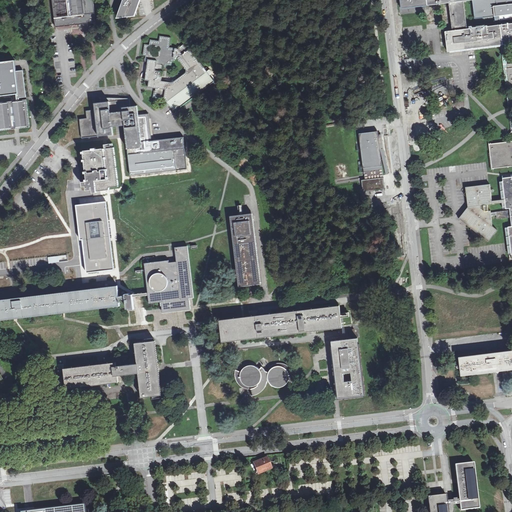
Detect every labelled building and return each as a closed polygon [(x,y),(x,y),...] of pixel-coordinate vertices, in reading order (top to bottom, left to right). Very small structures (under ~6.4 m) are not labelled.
[(93,0),(52,0),(56,27),(96,22),(93,0)] [(119,17),(121,16),(121,19),(127,19),(127,16),(136,15),(136,7),(138,7),(138,3),(139,3),(138,0),(155,0),(156,0),(124,0),(125,1),(123,1),(123,5),(121,5),(122,9),(118,9),(119,17)] [(445,30),(448,50),(470,48),(501,44),(501,46),(506,86),(510,86),(511,85),(511,61),(507,62),(505,46),(505,43),(511,42),(511,21),(503,22),(503,23),(500,24),(499,15),(511,12),(511,0),(401,0),(402,7),(449,2),(453,31),(447,32),(447,30),(445,30)] [(177,58),(179,48),(170,47),(171,37),(160,36),(159,41),(150,39),(149,45),(145,44),(143,55),(145,56),(145,60),(145,62),(147,63),(163,67),(166,67),(166,65),(171,65),(172,60),(175,61),(175,58),(177,58)] [(214,81),(190,48),(188,50),(183,44),(179,47),(179,48),(177,58),(186,69),(186,72),(184,73),(174,81),(172,82),(170,82),(161,81),(163,67),(147,63),(145,80),(149,81),(148,87),(154,88),(153,97),(164,99),(174,111),(214,81)] [(0,96),(16,94),(19,94),(17,71),(16,72),(16,65),(15,60),(0,62),(0,96)] [(17,101),(20,100),(19,98),(26,97),(23,71),(17,71),(19,94),(16,94),(17,101)] [(0,130),(16,129),(30,127),(27,99),(20,100),(17,101),(0,102),(0,130)] [(85,119),(77,121),(80,140),(112,135),(110,125),(116,124),(123,123),(131,177),(188,169),(184,136),(152,141),(148,113),(137,115),(136,106),(129,107),(127,99),(92,104),(93,111),(84,112),(85,119)] [(511,129),(511,130),(510,131),(508,134),(509,141),(502,141),(489,143),(492,168),(511,165),(511,175),(503,176),(505,198),(492,200),(490,183),(465,186),(468,206),(459,218),(470,226),(471,237),(476,231),(489,241),(497,229),(492,225),(491,215),(498,214),(499,218),(511,216),(511,226),(508,226),(511,254),(509,254),(510,260),(511,259),(511,129)] [(358,133),(365,180),(383,177),(376,130),(358,133)] [(119,186),(114,147),(95,149),(95,148),(92,148),(92,150),(83,151),(82,152),(82,154),(83,153),(84,159),(83,160),(83,161),(85,162),(86,171),(84,171),(85,173),(86,173),(87,179),(85,179),(86,181),(83,182),(83,186),(86,186),(87,190),(92,189),(91,187),(92,187),(93,193),(97,192),(97,191),(99,191),(109,190),(109,188),(119,186)] [(384,188),(383,177),(365,180),(362,180),(363,191),(384,188)] [(84,204),(76,205),(77,214),(79,230),(80,240),(83,240),(83,245),(85,258),(86,267),(87,273),(94,272),(109,270),(115,270),(114,264),(112,250),(111,241),(110,241),(107,220),(109,220),(107,209),(106,202),(100,202),(84,204)] [(252,215),(232,218),(233,229),(240,284),(246,283),(260,281),(252,215)] [(169,260),(145,263),(148,292),(148,295),(149,303),(162,301),(164,312),(179,310),(190,309),(189,298),(192,297),(186,246),(176,247),(177,261),(172,261),(170,262),(169,260)] [(61,294),(0,301),(0,318),(14,316),(64,311),(120,304),(119,299),(119,296),(118,287),(61,294)] [(130,293),(125,294),(125,295),(126,298),(127,309),(129,308),(130,309),(134,309),(134,302),(133,297),(132,294),(131,294),(130,294),(130,293)] [(267,317),(220,323),(222,340),(267,335),(342,326),(340,311),(340,308),(267,317)] [(357,337),(332,341),(339,398),(365,394),(357,337)] [(154,341),(136,343),(138,363),(117,366),(116,362),(64,368),(66,388),(119,382),(118,375),(138,372),(139,380),(141,397),(161,394),(159,378),(154,341)] [(497,353),(459,357),(461,375),(496,370),(511,368),(511,350),(511,351),(511,350),(507,350),(506,351),(502,352),(502,351),(498,352),(497,353)] [(241,371),(235,370),(235,373),(235,376),(237,380),(239,384),(242,386),(243,384),(246,386),(249,386),(252,386),(255,395),(258,394),(260,392),(263,390),(265,387),(266,384),(267,381),(269,381),(270,383),(272,385),(275,386),(278,387),(281,387),(284,386),(287,383),(289,381),(294,383),(294,380),(295,377),(293,372),(291,369),(289,367),(286,365),(284,368),(280,366),(275,367),(271,370),(270,372),(265,371),(265,369),(263,368),(262,367),(260,369),(257,366),(254,365),(251,365),(246,366),(243,368),(241,371)] [(267,457),(254,463),(258,473),(272,468),(267,457)] [(460,504),(461,509),(480,506),(474,460),(455,463),(460,499),(460,504)] [(447,494),(428,496),(429,511),(448,511),(448,506),(447,501),(447,494)]
